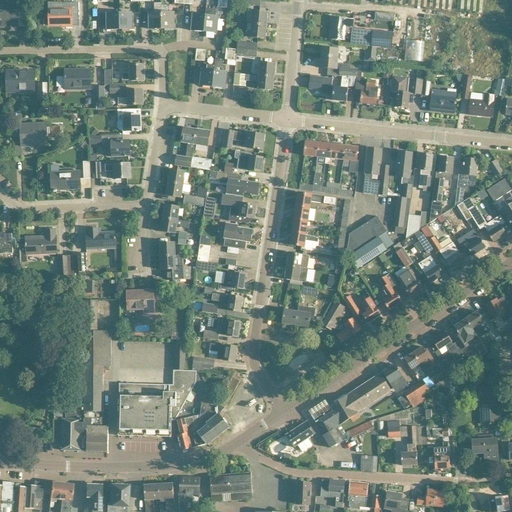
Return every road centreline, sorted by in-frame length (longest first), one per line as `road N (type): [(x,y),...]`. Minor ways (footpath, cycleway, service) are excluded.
road 1 (residential): [(282,413),(256,373),(253,351),(288,119)]
road 2 (tertiary): [(282,413),(511,261)]
road 3 (residential): [(475,511),(466,482),(295,473),(251,453),(241,439)]
road 4 (tertiary): [(0,464),(172,467),(211,459),(241,439)]
road 5 (residential): [(511,145),(288,119)]
road 6 (residential): [(165,106),(155,48),(0,51)]
road 7 (residential): [(0,192),(34,207),(144,205)]
road 8 (residential): [(288,119),(165,106)]
